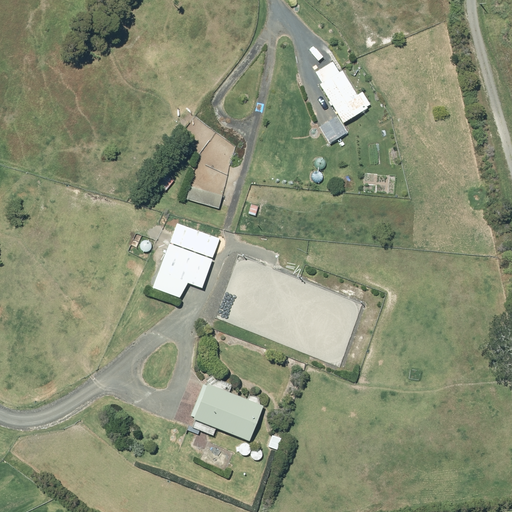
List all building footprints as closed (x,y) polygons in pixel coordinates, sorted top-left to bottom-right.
[(333,63),(315,73),(321,83),(317,85),(330,108),(333,107),(337,115),(321,124),(331,142),(346,133),(342,126),(369,111),(366,108),(370,106),(362,92),(356,96),(343,73),(340,74),(333,63)] [(166,194),(176,182),(166,174),(156,186),(166,194)] [(190,188),(187,200),(218,208),(221,196),(190,188)] [(170,241),(158,275),(202,291),(214,257),(170,241)] [(218,390),(204,384),(191,417),(199,420),(195,429),(212,435),(215,427),(249,441),(263,407),(229,393),(232,386),(222,382),(218,390)]
